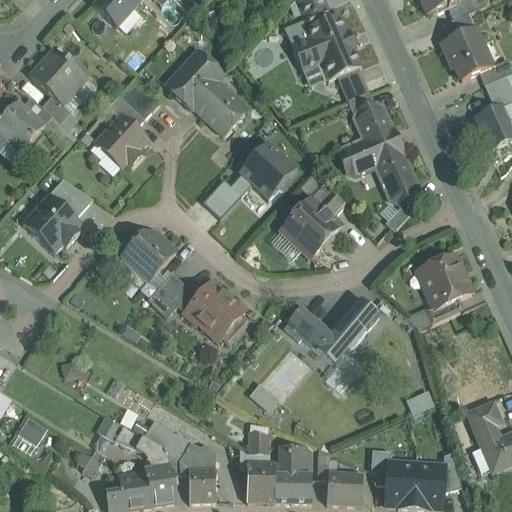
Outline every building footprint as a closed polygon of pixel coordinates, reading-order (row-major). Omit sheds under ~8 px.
[(139,6),(133,0),(103,0),(93,12),(115,32),(139,6)] [(321,0),(296,0),(294,1),(308,34),(332,23),(321,0)] [(419,0),(428,19),(446,11),(460,5),(457,0),(419,0)] [(470,0),(460,5),(446,11),(452,26),(485,11),(480,0),(470,0)] [(308,34),(306,34),(310,44),(291,52),(302,77),(321,69),(328,86),(361,72),(354,55),(356,54),(348,36),(346,37),(339,20),(332,23),(308,34)] [(474,33),(440,48),(448,66),(451,65),(460,87),(478,79),(488,75),(487,74),(478,53),(482,51),(474,33)] [(86,83),(55,55),(30,83),(51,102),(61,111),(62,110),(85,85),(86,83)] [(198,57),(166,92),(190,114),(192,112),(216,86),(222,79),(198,57)] [(511,76),(507,65),(487,74),(488,75),(478,79),(483,91),(505,81),(511,78),(511,76)] [(511,97),(505,81),(483,91),(491,109),(493,108),(511,99),(511,97)] [(161,105),(135,82),(118,100),(144,124),(161,105)] [(62,110),(71,118),(94,93),(85,85),(62,110)] [(216,86),(192,112),(223,140),(238,125),(241,125),(244,121),(244,117),(247,115),(216,86)] [(370,99),(348,109),(353,120),(358,118),(375,110),(370,99)] [(496,114),(474,123),(488,156),(511,145),(511,133),(503,113),(511,108),(511,99),(493,108),(496,114)] [(144,124),(118,100),(107,112),(119,123),(121,121),(135,134),(144,124)] [(61,111),(51,102),(41,112),(61,129),(71,118),(62,110),(61,111)] [(61,129),(41,112),(32,103),(24,112),(44,131),(68,152),(76,143),(61,129)] [(0,111),(0,138),(20,157),(44,131),(24,112),(17,107),(7,118),(0,111)] [(416,194),(381,113),(375,110),(358,118),(355,124),(365,146),(343,155),(341,161),(348,178),(354,181),(376,171),(391,205),(397,208),(413,201),(414,200),(416,194)] [(135,134),(121,121),(119,123),(95,149),(122,173),(126,168),(130,171),(142,158),(138,155),(147,145),(135,134)] [(0,138),(0,159),(10,169),(20,157),(0,138)] [(345,210),(326,187),(311,203),(333,224),(345,210)] [(413,201),(397,208),(399,213),(385,229),(394,237),(418,211),(413,201)] [(82,229),(49,202),(23,232),(55,260),(82,229)] [(311,203),(281,236),(310,263),(340,230),(333,224),(311,203)] [(158,241),(140,242),(128,255),(122,262),(123,263),(148,286),(176,256),(158,241)] [(128,255),(117,246),(100,265),(111,275),(123,263),(122,262),(128,255)] [(454,261),(437,268),(437,267),(430,265),(424,268),(421,274),(421,275),(417,277),(434,314),(434,315),(454,306),(471,299),(454,261)] [(194,299),(172,278),(148,305),(167,323),(177,311),(184,318),(196,304),(193,300),(194,299)] [(244,317),(212,287),(205,294),(201,291),(194,299),(193,300),(196,304),(184,318),(197,329),(198,328),(218,346),(244,317)] [(330,337),(331,338),(316,355),(336,371),(379,321),(358,304),(330,337)] [(454,306),(434,315),(434,314),(426,318),(431,330),(459,317),(454,306)] [(79,316),(69,310),(65,316),(75,322),(79,316)] [(315,324),(302,313),(286,334),(298,344),(301,342),(315,324)] [(315,324),(301,342),(316,355),(331,338),(330,337),(315,324)] [(268,416),(278,404),(259,386),(248,399),(268,416)] [(410,417),(432,410),(428,395),(405,402),(410,417)] [(492,408),(468,418),(476,438),(494,430),(501,428),(492,408)] [(108,443),(117,427),(104,419),(94,435),(108,443)] [(26,420),(11,448),(41,464),(56,436),(26,420)] [(151,429),(142,423),(133,437),(142,443),(151,429)] [(174,440),(153,427),(151,429),(142,443),(162,455),(162,456),(164,457),(172,443),(174,440)] [(494,430),(476,438),(482,452),(499,444),(494,430)] [(132,437),(123,431),(115,445),(124,450),(132,437)] [(133,437),(132,437),(124,450),(135,455),(142,443),(133,437)] [(270,440),(248,437),(248,459),(248,460),(268,460),(270,440)] [(511,439),(499,444),(482,452),(482,453),(472,457),(480,477),(490,473),(492,476),(511,468),(511,439)] [(142,443),(135,455),(143,461),(143,460),(144,460),(143,458),(162,455),(142,443)] [(188,453),(172,443),(164,457),(178,466),(188,473),(188,461),(188,453)] [(307,453),(279,452),(279,467),(275,467),(275,480),(311,481),(312,457),(307,453)] [(329,458),(318,453),(316,485),(327,486),(329,464),(329,458)] [(162,456),(162,455),(143,458),(144,460),(143,460),(150,474),(143,475),(145,486),(146,486),(173,481),(162,456)] [(268,460),(248,460),(248,459),(247,459),(239,455),(239,469),(246,469),(247,469),(247,467),(269,467),(270,460),(268,460)] [(94,456),(82,476),(92,482),(104,462),(94,456)] [(164,457),(162,456),(173,481),(179,480),(178,466),(164,457)] [(388,469),(389,469),(390,457),(372,456),(370,477),(374,479),(374,490),(386,491),(388,469)] [(444,472),(442,498),(462,493),(452,459),(443,461),(442,472),(444,472)] [(188,461),(188,473),(215,472),(214,460),(188,461)] [(337,465),(329,464),(328,478),(336,478),(337,465)] [(188,473),(178,466),(179,480),(189,480),(188,473)] [(269,467),(247,467),(247,469),(246,469),(246,508),(274,508),(275,480),(275,467),(269,467)] [(389,469),(388,469),(386,491),(385,511),(397,511),(413,511),(416,471),(389,469)] [(442,472),(416,471),(413,511),(441,511),(442,498),(444,472),(442,472)] [(215,472),(188,473),(189,480),(189,509),(216,508),(215,472)] [(142,477),(118,481),(119,490),(145,486),(143,475),(142,475),(142,477)] [(336,478),(328,478),(327,486),(326,509),(360,511),(362,480),(336,478)] [(311,481),(275,480),(274,508),(311,509),(311,481)] [(173,481),(146,486),(151,511),(177,507),(173,481)] [(145,486),(119,490),(121,498),(123,511),(149,511),(151,511),(146,486),(145,486)] [(121,498),(105,501),(106,511),(123,511),(121,498)]
